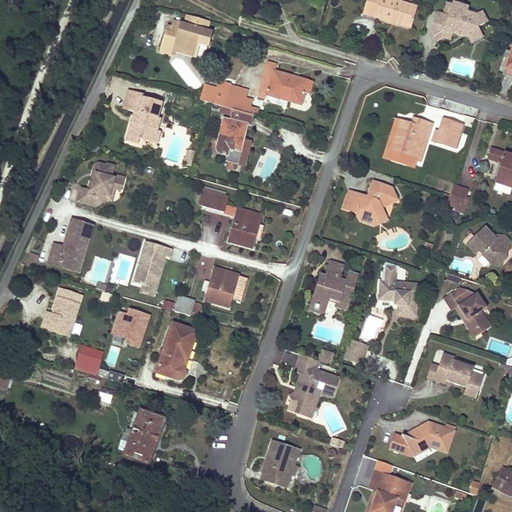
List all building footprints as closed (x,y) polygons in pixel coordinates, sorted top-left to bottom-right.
[(395,16),(395,18),(411,23),(415,8),(388,0),(365,0),(363,8),(374,11),(373,15),(390,20),(392,15),(395,16)] [(447,17),(436,14),(430,34),(435,43),(450,36),(451,31),(457,33),(463,30),(466,37),(479,31),(477,26),(486,21),(481,11),(474,14),(465,11),(466,7),(451,3),(447,17)] [(206,29),(209,20),(187,13),(184,23),(175,20),(173,26),(171,32),(167,30),(161,50),(173,53),(175,49),(176,43),(197,49),(199,44),(207,47),(212,31),(206,29)] [(390,20),(410,26),(411,23),(395,18),(395,16),(392,15),(390,20)] [(469,42),(482,36),(479,31),(466,37),(469,42)] [(197,49),(176,43),(175,49),(196,55),(197,49)] [(511,69),(511,44),(510,52),(504,50),(502,56),(508,57),(505,67),(511,69)] [(274,66),(266,64),(256,95),(264,98),(265,94),(299,104),(303,92),(308,93),(311,82),(273,70),(274,66)] [(502,74),(511,77),(511,69),(505,67),(502,74)] [(200,99),(205,101),(207,102),(223,106),(227,92),(229,83),(218,80),(216,89),(215,89),(204,86),(200,99)] [(229,83),(227,92),(223,106),(231,108),(243,112),(244,107),(246,97),(232,93),(234,85),(229,83)] [(143,95),(127,91),(121,110),(133,113),(138,115),(135,124),(131,123),(126,141),(138,145),(140,139),(150,142),(154,129),(157,130),(160,119),(157,118),(162,103),(142,98),(143,95)] [(215,149),(216,149),(216,150),(216,151),(217,152),(218,152),(218,153),(227,155),(224,161),(236,164),(243,135),(246,124),(250,125),(253,115),(243,112),(231,108),(228,119),(223,118),(215,148),(215,149)] [(461,121),(442,115),(438,128),(457,135),(461,121)] [(422,126),(425,120),(414,116),(412,122),(422,126)] [(398,117),(391,134),(395,136),(402,119),(398,117)] [(412,159),(416,148),(419,138),(426,141),(433,123),(425,120),(422,126),(412,122),(402,119),(395,136),(390,151),(412,159)] [(431,138),(454,145),(457,135),(438,128),(434,127),(431,138)] [(150,142),(157,144),(161,131),(157,130),(154,129),(150,142)] [(248,136),(243,135),(236,164),(241,165),(248,136)] [(183,163),(190,165),(194,150),(187,148),(183,163)] [(511,184),(511,188),(511,187),(511,155),(490,149),(488,158),(501,162),(496,177),(511,182),(511,184)] [(116,179),(113,177),(116,166),(109,164),(107,165),(100,163),(97,165),(95,173),(97,174),(92,192),(89,191),(82,189),(78,202),(97,207),(103,204),(99,197),(100,194),(111,197),(112,191),(117,189),(122,191),(126,178),(119,177),(116,179)] [(511,182),(496,177),(494,182),(511,188),(511,184),(511,182)] [(361,201),(345,195),(340,209),(354,214),(358,223),(367,226),(375,221),(379,210),(395,201),(389,188),(371,182),(365,200),(361,201)] [(466,189),(452,185),(449,195),(446,205),(463,210),(466,198),(463,197),(466,189)] [(108,201),(113,202),(117,189),(112,191),(111,197),(100,194),(99,197),(103,204),(108,201)] [(231,231),(229,236),(228,241),(250,248),(253,239),(257,224),(260,215),(237,208),(225,205),(227,196),(202,190),(198,205),(223,212),(223,213),(235,217),(232,225),(228,224),(226,230),(231,231)] [(375,221),(367,226),(373,228),(385,222),(379,210),(375,221)] [(94,227),(73,221),(65,247),(55,244),(49,264),(60,267),(62,261),(82,267),(94,227)] [(258,240),(262,225),(257,224),(253,239),(258,240)] [(494,239),(482,227),(465,244),(474,254),(478,250),(491,263),(496,263),(503,256),(503,252),(510,244),(511,239),(505,233),(499,233),(494,239)] [(160,272),(164,256),(169,257),(171,248),(145,241),(132,282),(143,285),(152,287),(157,271),(160,272)] [(342,265),(328,260),(323,276),(324,276),(322,284),(318,283),(315,291),(313,290),(308,305),(323,310),(327,297),(335,300),(347,304),(356,274),(347,271),(344,280),(338,278),(342,265)] [(62,261),(60,267),(81,273),(82,267),(62,261)] [(384,262),(384,263),(383,271),(381,271),(381,279),(378,279),(377,299),(396,301),(395,313),(414,314),(416,282),(393,280),(394,265),(384,262)] [(204,300),(228,306),(230,299),(239,302),(246,278),(237,275),(237,274),(214,267),(210,283),(204,281),(201,290),(207,292),(204,300)] [(153,295),(155,288),(160,272),(157,271),(152,287),(143,285),(141,291),(153,295)] [(68,335),(81,295),(60,288),(52,314),(47,328),(68,335)] [(465,300),(457,288),(443,297),(451,309),(455,307),(458,305),(468,319),(464,322),(471,333),(478,329),(481,332),(490,328),(480,311),(488,307),(478,292),(465,300)] [(176,303),(174,311),(189,315),(193,301),(178,296),(176,303)] [(176,303),(165,300),(163,308),(174,311),(176,303)] [(333,306),(345,310),(347,304),(335,300),(333,306)] [(307,310),(321,314),(323,310),(308,305),(307,310)] [(468,319),(458,305),(455,307),(464,322),(468,319)] [(147,317),(126,309),(124,317),(118,315),(110,339),(138,348),(147,317)] [(41,327),(47,328),(52,314),(46,312),(41,327)] [(183,377),(183,376),(184,375),(184,374),(184,373),(184,372),(184,371),(184,370),(183,369),(183,368),(182,367),(181,367),(180,366),(183,358),(186,359),(196,331),(172,323),(155,372),(177,379),(178,379),(179,379),(180,379),(181,378),(182,378),(183,377)] [(478,329),(471,333),(474,337),(481,332),(478,329)] [(347,339),(346,344),(363,350),(365,345),(347,339)] [(346,344),(341,358),(358,364),(363,350),(346,344)] [(331,355),(321,352),(318,361),(328,364),(331,355)] [(439,364),(434,380),(446,384),(447,380),(467,387),(479,390),(485,374),(473,370),(474,365),(454,359),(455,356),(444,352),(439,364)] [(99,359),(77,353),(73,365),(96,372),(99,359)] [(318,361),(298,354),(292,372),(300,375),(295,387),(299,388),(297,393),(293,394),(290,395),(291,400),(288,410),(304,416),(306,408),(311,409),(317,395),(319,393),(330,397),(336,378),(315,371),(318,361)] [(439,364),(431,362),(426,377),(434,380),(439,364)] [(0,384),(2,377),(8,378),(9,374),(2,372),(0,371),(0,384)] [(93,375),(81,371),(80,376),(92,379),(93,375)] [(120,374),(108,371),(105,381),(117,385),(120,374)] [(112,391),(100,387),(96,400),(108,404),(112,391)] [(479,390),(467,387),(465,393),(477,397),(479,390)] [(131,435),(127,444),(124,454),(148,463),(163,418),(140,410),(133,431),(129,430),(127,434),(131,435)] [(406,429),(401,428),(403,432),(401,432),(394,430),(389,444),(411,452),(413,451),(430,442),(448,449),(454,428),(428,419),(426,425),(422,425),(414,426),(406,429)] [(330,434),(329,439),(339,443),(341,438),(330,434)] [(301,446),(273,437),(268,452),(272,453),(268,465),(265,464),(261,477),(276,482),(277,479),(289,482),(292,473),(295,463),(301,446)] [(511,469),(504,464),(493,482),(511,493),(511,469)] [(408,492),(412,481),(376,467),(369,486),(375,488),(371,498),(376,499),(372,509),(368,507),(366,511),(393,511),(399,495),(395,494),(397,488),(408,492)] [(469,493),(477,495),(481,484),(473,481),(469,493)] [(468,489),(458,486),(456,491),(466,495),(468,489)] [(408,492),(397,488),(395,494),(399,495),(406,498),(408,492)]
